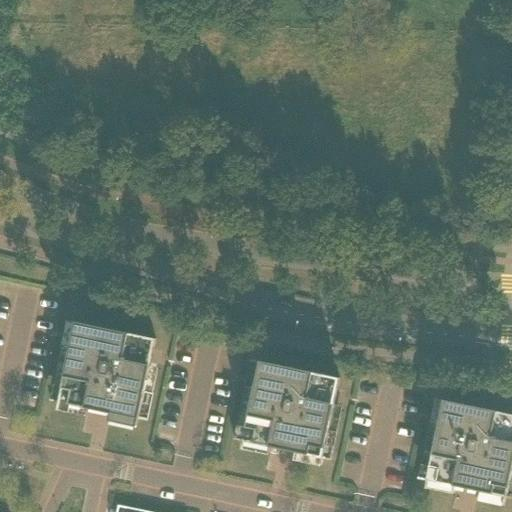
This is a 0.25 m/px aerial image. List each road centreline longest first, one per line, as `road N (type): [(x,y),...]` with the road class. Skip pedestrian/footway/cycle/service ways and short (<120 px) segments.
road 1 (tertiary): [(0,214),(222,291),(395,323),(511,331)]
road 2 (tertiary): [(511,285),(228,249),(64,207),(0,179)]
road 3 (residential): [(105,470),(303,511)]
